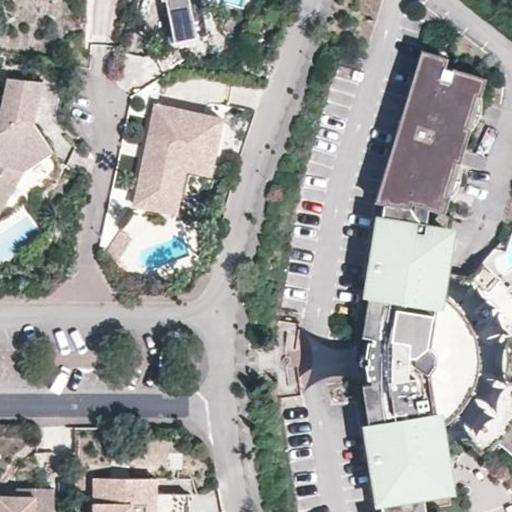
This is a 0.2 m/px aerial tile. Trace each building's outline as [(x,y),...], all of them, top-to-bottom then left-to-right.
[(166,0),(168,9),(174,42),(211,36),(204,0),(166,0)] [(444,58),(417,51),(376,203),(385,204),(373,281),(384,282),(381,354),(373,353),(372,373),(380,373),(381,440),(370,442),(382,511),(411,511),(451,505),(441,450),(470,445),(482,457),(506,434),(511,422),(511,399),(490,393),(490,358),(511,336),(511,335),(511,301),(497,278),(480,261),(468,278),(443,274),(452,219),(412,213),(411,208),(412,204),(446,211),(468,129),(469,130),(472,127),(475,123),(477,118),(479,114),(480,110),(480,104),(480,99),(479,94),(477,94),(482,77),(449,68),(449,70),(441,68),(444,58)] [(122,80),(152,85),(157,57),(126,52),(122,80)] [(25,170),(53,151),(34,122),(44,80),(9,79),(0,117),(0,219),(4,220),(25,170)] [(223,117),(155,104),(144,154),(150,156),(148,167),(142,166),(132,215),(163,220),(173,170),(186,161),(213,167),(223,117)] [(211,177),(213,167),(186,161),(173,170),(163,220),(174,223),(185,172),(211,177)] [(127,252),(116,244),(116,245),(103,263),(114,271),(127,253),(127,252)] [(178,511),(178,491),(154,492),(154,476),(126,476),(127,486),(110,487),(110,477),(93,477),(93,511),(178,511)] [(126,476),(110,477),(110,487),(127,486),(126,476)] [(14,493),(0,493),(0,511),(52,511),(52,485),(32,485),(32,493),(14,493)]
